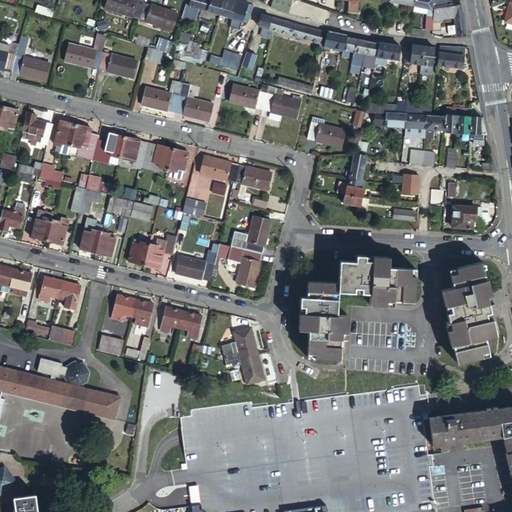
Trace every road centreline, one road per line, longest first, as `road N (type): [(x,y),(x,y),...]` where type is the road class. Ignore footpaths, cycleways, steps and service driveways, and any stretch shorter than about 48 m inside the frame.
road 1 (residential): [(0,87),(296,161),(302,174),(290,232)]
road 2 (residential): [(264,311),(0,247)]
road 3 (residential): [(258,5),(346,31),(484,43)]
road 4 (residential): [(290,232),(511,249)]
road 5 (tertiary): [(487,62),(511,190)]
